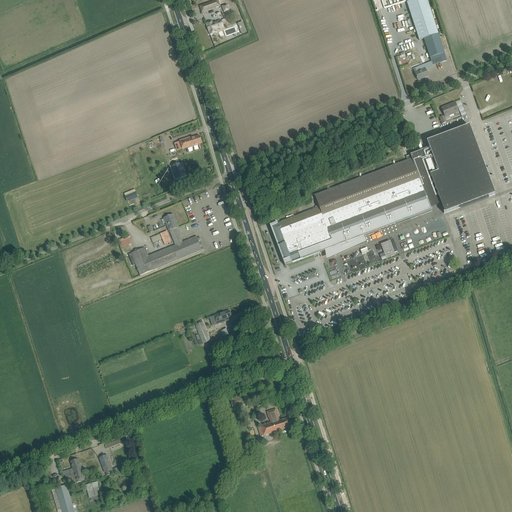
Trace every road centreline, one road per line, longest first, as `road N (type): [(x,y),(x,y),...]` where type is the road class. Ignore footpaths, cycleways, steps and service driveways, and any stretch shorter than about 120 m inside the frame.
road 1 (unclassified): [(290,358),(0,477)]
road 2 (unclassified): [(230,175),(511,58)]
road 3 (unclassified): [(0,271),(230,175)]
road 4 (track): [(511,263),(298,354)]
road 5 (secondary): [(290,358),(230,175)]
road 6 (secondary): [(230,175),(173,0)]
road 7 (secondary): [(338,511),(290,358)]
